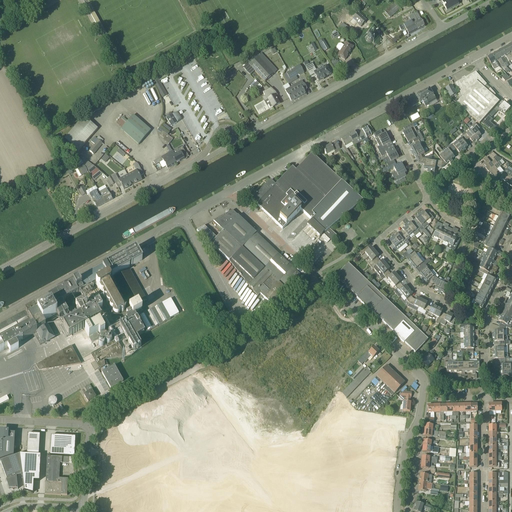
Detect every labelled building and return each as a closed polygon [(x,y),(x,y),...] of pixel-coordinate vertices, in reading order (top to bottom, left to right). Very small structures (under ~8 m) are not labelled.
[(443,0),(441,1),(446,11),(459,4),(456,0),(443,0)] [(397,1),(384,11),(390,18),(390,17),(402,7),(397,1)] [(415,18),(417,21),(413,23),(417,31),(424,27),(417,12),(413,14),(415,18)] [(354,26),(356,23),(361,27),(366,21),(357,13),(353,18),(350,21),(349,22),(354,26)] [(417,31),(413,23),(412,24),(410,20),(399,26),(402,30),(405,29),(408,35),(417,31)] [(343,24),(338,30),(342,33),(347,27),(343,24)] [(373,36),(371,35),(370,35),(369,35),(368,35),(367,35),(367,36),(366,36),(366,37),(365,38),(365,39),(365,40),(366,40),(366,41),(367,42),(369,43),(371,43),(373,46),(376,44),(373,41),(373,38),(373,36)] [(329,49),(325,42),(323,39),(319,42),(320,44),(323,48),(324,51),(329,49)] [(336,49),(340,52),(337,56),(345,60),(353,47),(346,42),(344,46),(340,43),(338,44),(336,48),(336,49)] [(511,55),(507,47),(502,49),(506,57),(509,62),(511,60),(511,55)] [(506,57),(502,49),(497,52),(504,64),(506,63),(505,61),(504,58),(506,57)] [(497,52),(492,55),(496,62),(498,61),(501,66),(505,70),(507,68),(505,66),(504,65),(504,64),(497,52)] [(247,63),(248,63),(255,71),(264,81),(273,74),(277,71),(261,53),(257,56),(247,63)] [(499,67),(496,62),(492,55),(487,58),(491,65),(494,70),(499,67)] [(326,78),(327,78),(326,77),(331,75),(330,74),(332,74),(330,71),(329,71),(326,66),(325,66),(326,66),(327,68),(320,71),(319,70),(320,70),(320,69),(316,71),(312,63),(309,65),(307,61),(303,63),(310,76),(314,74),(318,81),(323,79),(323,80),(324,79),(324,78),(325,77),(326,78)] [(250,75),(255,71),(248,63),(243,68),(250,75)] [(295,69),(286,74),(290,80),(296,77),(298,75),(299,76),(304,73),(299,65),(294,68),(295,69)] [(455,84),(462,96),(463,97),(458,102),(457,103),(461,107),(460,107),(480,124),(500,102),(494,97),(496,95),(490,89),(487,92),(483,88),(487,85),(476,72),(455,84)] [(157,78),(152,81),(161,97),(166,94),(157,78)] [(255,80),(249,87),(253,90),(259,84),(255,80)] [(302,81),(299,82),(292,87),(285,90),(291,101),(298,97),(305,94),(303,91),(307,89),(304,84),(302,81)] [(457,95),(452,85),(446,89),(451,98),(457,95)] [(266,91),(267,92),(266,91),(263,92),(267,100),(268,100),(270,103),(268,104),(270,108),(272,107),(279,104),(275,97),(277,95),(276,92),(271,88),(266,91)] [(436,100),(430,89),(426,91),(425,92),(422,93),(425,98),(423,99),(424,100),(425,99),(428,105),(436,100)] [(413,107),(422,101),(425,107),(428,105),(425,99),(424,100),(423,99),(425,98),(422,93),(422,94),(421,94),(420,94),(416,96),(417,98),(414,100),(413,98),(409,100),(413,107)] [(502,101),(494,110),(497,112),(498,110),(499,112),(501,110),(503,111),(502,113),(504,115),(508,112),(511,108),(508,106),(504,103),(505,103),(502,101)] [(488,116),(482,123),(486,127),(487,127),(490,130),(492,132),(494,134),(498,129),(494,126),(491,123),(493,120),(496,117),(491,113),(489,115),(488,116)] [(166,118),(171,126),(177,123),(171,114),(166,118)] [(116,123),(122,128),(121,129),(138,145),(151,131),(133,115),(128,121),(123,117),(121,119),(120,119),(116,123)] [(78,151),(82,146),(98,129),(84,117),(64,139),(69,143),(67,145),(73,151),(75,149),(78,151)] [(470,131),(478,140),(479,139),(478,137),(481,135),(478,131),(480,129),(476,124),(473,126),(474,127),(470,131)] [(405,132),(403,133),(406,138),(413,134),(411,129),(414,128),(412,125),(404,129),(405,132)] [(367,139),(367,138),(372,136),(367,127),(362,130),(363,131),(356,135),(354,132),(347,135),(351,143),(353,146),(363,141),(364,144),(368,142),(366,139),(367,139)] [(462,134),(467,140),(469,138),(472,142),(475,140),(476,141),(478,140),(470,131),(469,129),(462,134)] [(375,139),(377,143),(388,138),(385,133),(382,135),(380,131),(373,135),(375,139)] [(413,134),(406,138),(408,143),(413,140),(414,143),(423,139),(423,138),(419,131),(413,134)] [(457,142),(464,151),(466,150),(465,148),(468,146),(465,142),(467,140),(462,134),(456,139),(457,142)] [(340,139),(345,147),(351,143),(347,135),(340,139)] [(91,141),(95,145),(89,151),(93,154),(102,144),(94,137),(91,141)] [(388,138),(377,143),(379,146),(377,148),(379,152),(387,148),(386,145),(390,143),(388,138)] [(423,139),(414,143),(415,146),(411,148),(413,152),(411,152),(412,154),(422,149),(420,144),(421,144),(421,143),(424,141),(423,139)] [(449,145),(454,151),(456,149),(459,153),(462,151),(463,152),(464,151),(457,142),(455,140),(449,145)] [(326,155),(334,151),(339,148),(336,142),(322,149),(326,155)] [(444,153),(451,162),(453,161),(452,159),(455,157),(451,153),(454,151),(449,145),(442,151),(444,153)] [(182,146),(172,152),(172,151),(169,153),(169,152),(167,152),(168,154),(170,157),(171,156),(176,164),(184,159),(188,156),(187,153),(186,153),(182,146)] [(386,154),(388,157),(396,153),(393,148),(389,150),(387,148),(379,152),(382,157),(386,154)] [(422,149),(412,154),(413,155),(414,155),(419,163),(423,158),(422,156),(425,154),(422,149)] [(398,158),(396,153),(388,157),(390,161),(386,163),(388,167),(395,163),(394,160),(398,158)] [(451,162),(444,153),(440,157),(442,159),(439,161),(442,168),(449,162),(450,163),(451,162)] [(105,163),(109,158),(105,154),(101,159),(105,163)] [(153,162),(155,165),(163,161),(167,169),(176,164),(171,156),(170,157),(168,154),(153,162)] [(256,195),(251,200),(282,229),(300,210),(308,217),(312,221),(310,223),(322,235),(323,233),(324,232),(324,233),(329,228),(362,201),(341,182),(315,157),(312,154),(296,171),(292,167),(275,185),(270,180),(270,181),(257,194),(256,195)] [(423,158),(419,163),(425,165),(424,170),(428,170),(427,172),(429,172),(431,161),(432,158),(427,157),(426,160),(425,160),(425,159),(423,158)] [(485,168),(488,171),(498,163),(495,160),(491,163),(487,158),(485,159),(487,161),(484,164),(486,167),(485,168)] [(102,174),(92,165),(84,159),(82,160),(81,159),(76,162),(79,166),(83,164),(86,169),(87,169),(89,172),(94,181),(102,174)] [(431,161),(429,172),(431,172),(431,171),(435,172),(436,167),(442,168),(439,161),(437,161),(436,162),(431,161)] [(498,163),(488,171),(491,175),(492,174),(495,177),(498,175),(500,177),(502,175),(500,173),(502,171),(499,168),(502,165),(499,162),(498,163)] [(136,171),(127,175),(133,185),(139,182),(138,180),(141,179),(140,177),(143,175),(138,165),(136,163),(133,165),(136,171)] [(394,168),(396,172),(404,168),(401,163),(397,166),(395,163),(388,167),(386,168),(388,171),(394,168)] [(81,167),(80,168),(75,171),(79,177),(88,172),(86,169),(83,164),(80,166),(81,167)] [(396,183),(397,185),(406,180),(404,178),(406,177),(404,174),(406,173),(404,168),(396,172),(392,175),(394,179),(396,178),(397,182),(396,183)] [(506,183),(509,185),(511,181),(511,173),(509,171),(507,175),(504,173),(500,179),(502,181),(503,180),(506,182),(506,183)] [(119,180),(118,180),(115,174),(111,176),(118,188),(122,186),(124,190),(129,187),(130,186),(132,185),(133,185),(127,175),(119,180)] [(109,187),(115,184),(111,176),(107,178),(109,181),(107,182),(109,187)] [(83,187),(81,188),(78,190),(82,196),(87,193),(83,187)] [(99,192),(105,203),(112,199),(109,193),(106,188),(99,192)] [(105,203),(99,192),(97,193),(96,191),(89,194),(97,208),(105,203)] [(248,285),(278,254),(232,211),(213,221),(223,230),(216,238),(209,231),(203,237),(229,262),(248,285)] [(431,222),(431,220),(434,218),(430,213),(427,215),(424,212),(421,214),(420,213),(419,214),(428,225),(431,222)] [(501,212),(499,217),(507,221),(510,217),(501,212)] [(416,224),(422,231),(423,232),(427,238),(430,235),(424,229),(428,225),(419,214),(417,215),(418,216),(415,219),(419,222),(416,224)] [(505,226),(507,221),(499,217),(495,216),(493,220),(496,222),(505,226)] [(434,237),(439,239),(443,231),(440,229),(440,227),(441,227),(443,225),(438,222),(434,229),(437,230),(434,237)] [(503,231),(505,226),(496,222),(494,227),(503,231)] [(407,224),(406,225),(413,234),(415,237),(419,233),(421,234),(423,232),(422,231),(416,224),(414,226),(411,223),(408,225),(407,224)] [(403,235),(407,240),(410,238),(409,237),(413,234),(406,225),(404,226),(405,227),(402,230),(406,233),(403,235)] [(439,239),(444,242),(450,228),(448,227),(447,230),(447,231),(446,232),(443,231),(439,239)] [(494,227),(491,232),(500,236),(503,231),(494,227)] [(324,232),(323,233),(332,242),(338,237),(329,228),(324,233),(324,232)] [(444,242),(448,244),(453,235),(449,234),(450,232),(451,232),(452,230),(450,228),(444,242)] [(455,237),(453,235),(448,244),(447,248),(454,251),(460,239),(457,238),(460,233),(457,232),(455,237)] [(498,241),(500,236),(491,232),(489,236),(498,241)] [(324,234),(321,236),(328,242),(330,240),(324,234)] [(392,236),(402,247),(406,244),(407,245),(409,243),(407,240),(403,235),(401,237),(398,234),(395,236),(394,235),(392,236)] [(402,247),(392,236),(391,237),(392,238),(389,241),(392,244),(390,246),(394,251),(396,249),(398,251),(402,247)] [(495,246),(498,241),(489,236),(486,241),(495,246)] [(494,249),(495,246),(486,241),(484,246),(489,249),(499,253),(500,252),(494,249)] [(365,253),(368,257),(375,252),(371,247),(369,249),(367,247),(359,253),(361,255),(365,253)] [(136,249),(125,255),(131,267),(142,260),(136,249)] [(486,253),(486,254),(495,258),(496,255),(501,257),(502,255),(499,253),(489,249),(488,251),(485,249),(483,252),(486,253)] [(484,258),(497,265),(498,263),(496,261),(495,262),(493,261),(495,258),(486,254),(486,253),(483,252),(483,251),(480,256),(481,257),(484,258)] [(370,266),(378,260),(376,258),(378,256),(375,252),(368,257),(372,261),(368,264),(370,266)] [(409,256),(406,258),(407,258),(409,261),(408,261),(411,264),(410,265),(411,267),(422,257),(418,253),(417,254),(415,252),(411,255),(410,254),(409,255),(409,256)] [(258,290),(285,261),(284,260),(284,259),(284,260),(278,254),(248,285),(257,296),(260,294),(258,290)] [(51,304),(37,312),(43,322),(57,315),(59,319),(60,319),(63,325),(60,327),(66,338),(101,318),(97,311),(102,309),(98,302),(97,303),(94,297),(91,299),(94,304),(93,305),(95,307),(90,310),(85,302),(76,307),(80,315),(70,321),(67,315),(68,315),(69,317),(75,314),(77,313),(73,306),(69,308),(68,305),(64,307),(63,306),(70,302),(69,299),(80,292),(82,296),(92,291),(90,287),(95,284),(98,288),(100,289),(100,290),(115,318),(112,320),(112,319),(103,324),(108,333),(120,327),(128,342),(133,349),(140,345),(136,337),(144,333),(145,334),(170,319),(162,304),(136,318),(134,315),(141,311),(138,305),(146,300),(130,270),(112,280),(129,310),(127,311),(111,283),(110,283),(111,281),(108,277),(110,276),(111,277),(130,267),(124,256),(105,266),(106,267),(102,269),(102,268),(57,293),(56,293),(56,294),(48,298),(51,304)] [(422,257),(411,267),(412,268),(413,267),(416,270),(417,269),(418,271),(426,265),(431,261),(429,258),(425,261),(422,257)] [(482,263),(481,263),(490,267),(492,264),(493,265),(494,266),(496,267),(497,265),(484,258),(481,257),(480,259),(479,258),(478,261),(482,263)] [(377,272),(379,270),(386,265),(382,260),(380,262),(378,260),(370,266),(372,269),(373,268),(377,272)] [(270,292),(292,268),(285,261),(258,290),(260,294),(265,297),(270,292)] [(335,277),(346,287),(359,274),(348,263),(335,277)] [(483,273),(484,271),(492,275),(493,272),(489,270),(490,267),(481,263),(478,271),(483,273)] [(383,275),(384,277),(389,273),(387,271),(389,269),(386,265),(379,270),(377,272),(380,276),(382,274),(383,275)] [(421,279),(422,280),(431,273),(427,268),(428,267),(426,265),(418,271),(419,272),(421,269),(423,271),(419,275),(422,278),(421,279)] [(264,298),(271,305),(300,275),(292,268),(270,292),(265,297),(264,298)] [(391,275),(389,273),(384,277),(386,279),(388,278),(391,282),(398,277),(394,273),(391,275)] [(433,283),(437,278),(435,275),(434,277),(431,273),(422,280),(423,281),(424,280),(427,283),(430,280),(433,283)] [(357,298),(370,284),(366,281),(359,274),(346,287),(357,297),(356,298),(357,298)] [(485,281),(494,285),(497,280),(488,276),(485,281)] [(391,282),(397,289),(401,285),(400,283),(401,281),(398,277),(391,282)] [(438,293),(439,293),(444,283),(439,281),(440,279),(437,278),(433,283),(437,285),(435,290),(438,291),(438,293)] [(449,282),(445,280),(444,283),(439,293),(441,294),(441,293),(445,294),(447,290),(450,291),(453,286),(450,284),(449,282)] [(494,285),(485,281),(483,285),(492,290),(494,285)] [(371,312),(384,298),(370,284),(357,298),(371,312)] [(403,287),(401,285),(397,289),(393,292),(399,298),(402,295),(409,290),(405,286),(403,287)] [(481,290),(489,295),(492,290),(483,285),(481,290)] [(409,303),(413,299),(411,296),(412,294),(409,290),(402,295),(409,303)] [(478,295),(487,300),(489,295),(481,290),(478,295)] [(476,300),(484,304),(487,300),(478,295),(476,300)] [(382,322),(395,309),(391,305),(384,298),(371,312),(372,311),(382,322)] [(413,299),(409,303),(418,308),(422,300),(417,298),(416,300),(413,299)] [(418,308),(426,312),(429,306),(426,305),(427,303),(422,300),(418,308)] [(484,304),(476,300),(473,305),(482,309),(484,304)] [(505,308),(504,311),(511,315),(511,309),(502,304),(501,307),(503,308),(504,307),(505,308)] [(433,315),(437,308),(432,305),(431,308),(429,306),(426,312),(424,315),(432,319),(433,315)] [(35,337),(36,340),(39,345),(53,338),(47,325),(45,326),(43,322),(37,312),(34,306),(25,311),(0,324),(0,352),(4,350),(8,348),(10,353),(18,348),(16,344),(37,332),(38,335),(35,337)] [(442,310),(437,308),(433,315),(438,318),(436,323),(439,325),(441,319),(444,314),(441,313),(442,310)] [(383,322),(382,323),(385,326),(386,325),(393,332),(406,319),(395,309),(382,322),(383,322)] [(510,320),(511,321),(511,315),(504,311),(502,315),(501,314),(500,313),(498,312),(497,314),(510,320)] [(446,315),(444,314),(441,319),(449,323),(453,316),(448,313),(446,315)] [(501,322),(499,326),(506,328),(510,329),(511,326),(508,325),(510,320),(497,314),(496,316),(500,319),(499,321),(501,322)] [(406,319),(393,332),(393,333),(404,343),(404,342),(417,329),(411,324),(406,319)] [(99,323),(85,331),(89,338),(98,333),(100,335),(105,332),(99,323)] [(463,328),(463,333),(478,333),(478,330),(473,331),(473,327),(468,328),(468,325),(460,325),(461,328),(463,328)] [(493,336),(504,336),(504,331),(506,331),(506,328),(499,326),(499,331),(494,331),(494,335),(493,335),(493,336)] [(404,342),(415,353),(428,340),(417,329),(404,342)] [(499,342),(499,345),(505,345),(507,345),(510,345),(510,341),(508,342),(508,341),(507,341),(507,336),(504,336),(493,336),(493,338),(494,338),(494,342),(499,342)] [(433,348),(437,342),(433,339),(429,345),(433,348)] [(103,360),(122,357),(121,348),(116,340),(91,354),(99,369),(104,366),(108,366),(106,361),(103,361),(103,360)] [(464,344),(461,344),(461,349),(461,352),(468,352),(468,349),(474,349),(473,345),(475,345),(476,346),(478,346),(478,344),(464,344)] [(505,345),(499,345),(499,348),(494,348),(495,352),(493,352),(493,354),(504,353),(508,353),(507,345),(505,345)] [(42,361),(43,362),(36,365),(39,371),(47,369),(80,364),(71,346),(42,361)] [(368,350),(361,358),(365,362),(367,360),(367,361),(371,356),(373,358),(379,352),(374,347),(370,352),(368,350)] [(421,362),(427,367),(436,357),(431,352),(428,355),(427,355),(421,362)] [(500,359),(500,362),(509,362),(509,359),(509,358),(508,358),(508,353),(504,353),(493,354),(493,355),(495,355),(495,359),(500,359)] [(502,367),(502,371),(511,370),(511,365),(509,365),(509,362),(500,362),(500,367),(502,367)] [(376,376),(385,385),(396,374),(387,365),(376,376)] [(110,388),(123,381),(114,366),(102,373),(110,388)] [(361,373),(363,370),(365,369),(362,366),(351,378),(354,380),(355,380),(357,377),(359,375),(361,373)] [(511,370),(502,371),(502,374),(500,374),(500,380),(507,379),(507,376),(511,376),(511,370)] [(405,383),(396,374),(385,385),(387,386),(384,389),(392,396),(394,393),(394,394),(405,383)] [(73,410),(81,405),(79,402),(82,400),(82,402),(86,399),(88,402),(96,397),(91,390),(92,390),(89,385),(84,388),(66,399),(73,410)] [(402,411),(409,412),(410,412),(410,402),(410,397),(411,398),(411,393),(403,392),(400,395),(399,397),(403,402),(402,411)] [(55,415),(61,411),(58,406),(52,410),(55,415)] [(424,430),(424,436),(431,437),(437,437),(437,436),(439,437),(439,440),(444,440),(447,441),(448,437),(446,437),(446,433),(438,432),(432,431),(424,430)] [(15,434),(0,432),(0,460),(0,461),(13,456),(15,434)] [(40,435),(27,434),(26,454),(39,455),(40,435)] [(74,457),(75,437),(51,436),(50,456),(74,457)] [(437,442),(423,440),(423,446),(438,448),(441,448),(441,445),(444,445),(444,440),(439,440),(439,443),(437,443),(437,442)] [(6,480),(9,489),(9,488),(17,489),(18,489),(16,476),(21,475),(22,475),(19,454),(13,456),(0,461),(7,480),(6,480)] [(20,455),(24,494),(33,494),(34,481),(39,481),(40,456),(20,455)] [(44,494),(67,496),(67,494),(67,483),(66,483),(66,481),(68,481),(68,479),(58,479),(59,463),(74,464),(74,458),(47,456),(45,482),(44,494)] [(427,483),(431,484),(432,475),(428,475),(420,474),(419,482),(423,483),(427,483)] [(423,483),(419,482),(418,491),(426,492),(426,489),(431,490),(431,489),(432,484),(431,484),(427,483),(423,483)] [(416,502),(413,511),(415,511),(421,511),(423,508),(430,511),(431,508),(416,502)]
